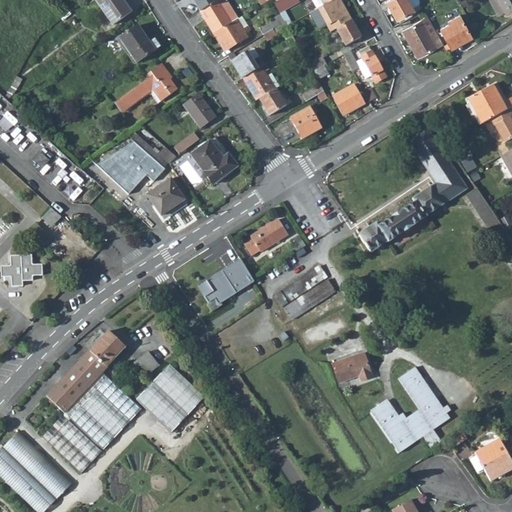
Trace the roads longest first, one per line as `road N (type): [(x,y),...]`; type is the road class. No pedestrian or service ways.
road 1 (residential): [(150,266),(315,511)]
road 2 (residential): [(159,0),(288,177)]
road 3 (residential): [(0,396),(72,321),(150,266)]
road 4 (residential): [(150,266),(288,177)]
road 5 (residential): [(288,177),(420,96)]
